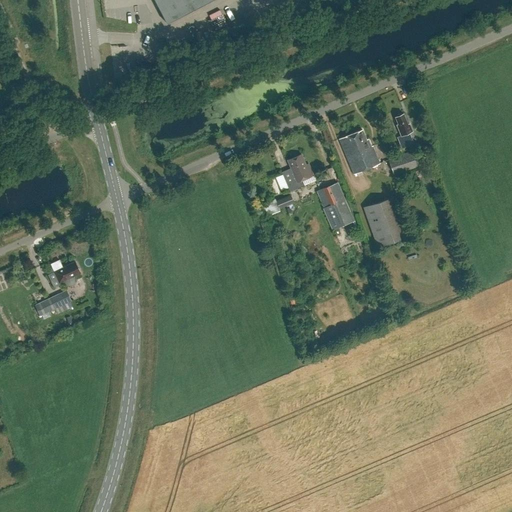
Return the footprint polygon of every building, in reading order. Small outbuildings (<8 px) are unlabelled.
[(187,14),(213,0),(154,0),(167,24),(187,14)] [(403,114),(395,117),(398,124),(396,125),(400,135),(401,138),(398,139),(402,150),(411,147),(414,145),(409,132),(412,131),(411,131),(408,124),(407,124),(403,114)] [(362,130),(339,140),(353,174),(379,163),(372,146),(370,147),(367,139),(366,140),(362,130)] [(413,151),(388,159),(393,175),(418,166),(413,151)] [(290,168),(282,172),(290,192),(304,186),(302,180),(313,176),(308,164),(306,165),(301,155),(287,160),(290,168)] [(332,230),(354,221),(338,182),(317,191),(324,208),(323,208),(332,230)] [(291,195),(276,201),(279,209),(294,203),(291,195)] [(363,207),(376,247),(406,236),(392,197),(363,207)] [(259,219),(280,211),(275,198),(254,206),(259,219)] [(64,280),(66,283),(68,285),(71,286),(73,285),(75,282),(75,279),(73,276),(80,273),(75,262),(63,267),(59,259),(50,263),(52,267),(59,283),(64,280)] [(70,301),(66,291),(34,305),(38,315),(70,301)]
